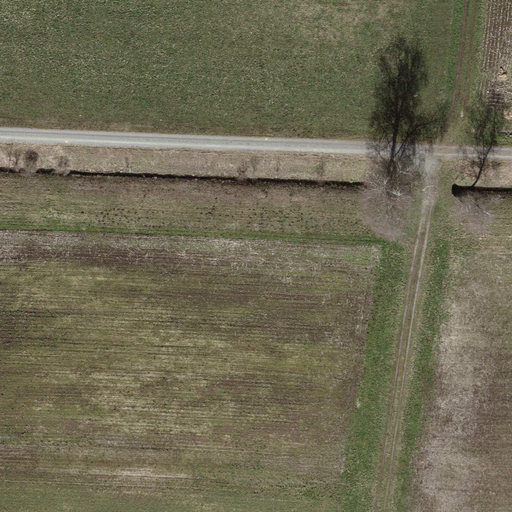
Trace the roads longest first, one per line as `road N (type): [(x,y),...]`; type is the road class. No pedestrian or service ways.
road 1 (track): [(0,135),(426,151)]
road 2 (track): [(379,511),(431,183),(426,151)]
road 3 (track): [(452,152),(473,0)]
